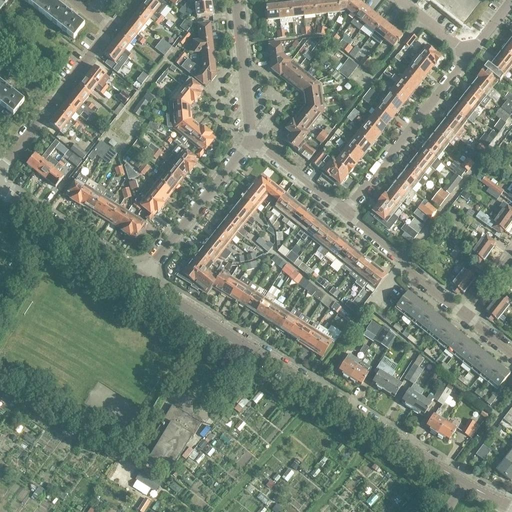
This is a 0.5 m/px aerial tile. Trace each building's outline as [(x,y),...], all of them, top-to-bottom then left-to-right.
[(22,0),(44,17),(55,3),(50,0),(22,0)] [(147,0),(141,8),(160,23),(160,24),(164,19),(160,15),(167,6),(160,0),(152,0),(152,1),(150,0),(147,0)] [(183,14),(183,15),(186,10),(193,1),(198,0),(182,0),(186,3),(182,8),(179,12),(183,14)] [(207,0),(198,0),(193,1),(193,6),(195,5),(197,19),(213,17),(211,4),(208,5),(207,0)] [(315,16),(327,15),(324,0),(320,0),(313,1),(315,16)] [(338,0),(324,0),(327,15),(340,13),(340,12),(338,0)] [(338,0),(340,12),(346,11),(348,12),(353,0),(338,0)] [(364,6),(356,0),(353,0),(348,12),(355,18),(364,6)] [(315,16),(313,1),(302,2),(303,18),(315,16)] [(302,2),(290,4),(291,19),(303,18),(302,2)] [(67,13),(55,3),(44,17),(73,39),(83,26),(71,16),(74,11),(71,8),(67,13)] [(280,25),(285,25),(284,20),(291,19),(290,4),(278,5),(279,20),(280,25)] [(278,5),(264,6),(266,22),(279,20),(278,5)] [(364,6),(355,18),(350,24),(359,31),(360,31),(373,14),(364,6)] [(158,27),(160,23),(141,8),(134,18),(144,26),(149,20),(158,27)] [(186,20),(190,14),(186,10),(183,15),(183,14),(181,17),(185,20),(186,21),(186,20)] [(373,14),(360,31),(369,38),(370,37),(383,21),(373,14)] [(134,18),(126,27),(137,36),(144,26),(134,18)] [(186,20),(186,21),(185,20),(179,28),(186,33),(193,24),(186,20)] [(383,21),(370,37),(379,45),(383,40),(392,28),(383,21)] [(211,39),(209,25),(198,26),(200,40),(211,39)] [(145,42),(140,38),(137,36),(126,27),(119,37),(129,45),(134,39),(142,46),(145,42)] [(402,36),(392,28),(383,40),(392,48),(402,36)] [(317,29),(315,36),(325,37),(326,30),(317,29)] [(299,31),(300,38),(309,37),(309,30),(299,31)] [(277,33),(278,40),(288,40),(287,32),(277,33)] [(186,33),(179,42),(183,45),(190,35),(186,33)] [(328,39),(335,44),(339,39),(332,33),(328,39)] [(140,38),(145,42),(149,38),(143,34),(140,38)] [(407,48),(416,38),(411,34),(403,45),(407,48)] [(130,61),(134,57),(125,50),(129,45),(119,37),(111,46),(130,61)] [(211,39),(200,40),(200,42),(193,43),(194,53),(197,53),(201,53),(201,54),(213,52),(211,39)] [(161,40),(154,49),(164,57),(171,48),(161,40)] [(287,46),(299,45),(299,40),(284,41),(284,45),(280,45),(280,44),(269,45),(271,71),(272,71),(283,57),(283,56),(281,54),(281,50),(287,49),(287,46)] [(303,40),(299,46),(303,49),(309,42),(309,40),(303,40)] [(511,46),(508,43),(502,51),(511,58),(511,46)] [(340,49),(347,54),(351,49),(345,44),(340,49)] [(133,63),(130,61),(111,46),(104,56),(108,59),(105,64),(113,71),(116,65),(118,67),(122,62),(129,68),(133,63)] [(348,56),(353,59),(360,51),(355,47),(348,56)] [(419,58),(432,68),(435,65),(436,65),(441,59),(435,54),(427,47),(419,58)] [(509,70),(511,66),(511,58),(502,51),(496,59),(509,70)] [(214,66),(213,52),(201,54),(201,53),(197,53),(198,63),(202,63),(203,67),(214,66)] [(354,60),(358,63),(363,56),(359,53),(354,60)] [(214,66),(203,67),(203,70),(202,72),(184,58),(185,56),(182,54),(174,63),(205,87),(209,82),(211,83),(217,76),(215,75),(214,66)] [(415,63),(406,56),(403,61),(411,67),(412,67),(425,77),(432,68),(419,58),(415,63)] [(290,62),(283,57),(272,71),(279,76),(290,62)] [(359,64),(366,69),(370,64),(363,59),(359,64)] [(503,78),(509,70),(496,59),(489,67),(503,78)] [(345,64),(354,72),(358,67),(348,60),(345,64)] [(298,69),(290,62),(279,76),(287,83),(298,69)] [(351,76),(354,72),(345,64),(341,68),(351,76)] [(477,77),(493,89),(493,88),(499,81),(500,82),(503,78),(489,67),(487,65),(477,77)] [(94,67),(86,77),(97,86),(105,76),(94,67)] [(404,76),(418,86),(425,77),(412,67),(411,67),(404,76)] [(347,80),(351,76),(341,68),(338,73),(347,80)] [(298,69),(287,83),(295,89),(306,75),(298,69)] [(342,78),(335,72),(330,76),(337,83),(342,78)] [(156,83),(159,86),(167,76),(164,73),(156,83)] [(319,85),(306,75),(295,89),(303,95),(319,85)] [(397,85),(410,96),(418,86),(404,76),(400,81),(394,76),(390,80),(397,85)] [(100,88),(97,86),(86,77),(79,87),(90,95),(94,90),(102,96),(105,92),(100,88)] [(493,90),(493,89),(477,77),(477,78),(478,78),(477,79),(472,86),(486,97),(493,90)] [(188,80),(182,88),(197,100),(200,96),(199,95),(202,91),(188,80)] [(7,89),(0,83),(0,105),(8,112),(13,116),(23,102),(10,92),(14,87),(11,85),(7,89)] [(321,99),(319,85),(303,95),(304,101),(321,99)] [(397,85),(397,86),(390,95),(403,105),(410,96),(397,85)] [(480,105),(486,97),(472,86),(466,94),(480,105)] [(90,95),(79,87),(72,96),(82,105),(90,95)] [(183,102),(190,107),(193,103),(194,103),(197,100),(182,88),(174,97),(178,100),(178,102),(183,102)] [(114,93),(108,89),(105,92),(112,97),(114,93)] [(366,95),(374,101),(379,96),(370,89),(366,95)] [(147,93),(143,98),(149,103),(154,98),(147,93)] [(474,113),(480,105),(466,94),(460,102),(474,113)] [(370,106),(374,101),(366,95),(362,100),(370,106)] [(403,105),(390,95),(385,101),(382,98),(378,102),(382,105),(380,106),(394,117),(403,105)] [(72,96),(64,106),(75,114),(82,105),(72,96)] [(190,114),(190,107),(183,102),(178,102),(178,100),(174,97),(171,101),(172,115),(190,114)] [(323,112),(321,99),(304,101),(305,107),(323,112)] [(132,114),(138,118),(147,104),(141,100),(132,114)] [(511,116),(511,114),(511,104),(507,101),(501,108),(511,116)] [(471,124),(475,120),(477,117),(474,114),(474,113),(460,102),(453,110),(468,121),(471,124)] [(85,107),(91,111),(94,107),(89,103),(85,107)] [(76,130),(79,126),(70,120),(75,114),(64,106),(57,115),(72,127),(76,130)] [(372,117),(385,128),(394,117),(380,106),(372,117)] [(87,116),(91,111),(85,107),(82,112),(87,116)] [(299,114),(312,125),(323,112),(305,107),(299,114)] [(505,123),(511,116),(501,108),(499,107),(493,115),(499,120),(503,123),(504,122),(505,123)] [(350,115),(354,119),(358,114),(354,110),(350,115)] [(468,121),(453,110),(447,118),(461,129),(468,121)] [(330,120),(334,124),(341,117),(337,113),(330,120)] [(191,121),(190,114),(172,115),(168,116),(168,119),(170,120),(173,120),(174,130),(177,133),(181,128),(181,126),(186,126),(191,121)] [(306,133),(312,125),(299,114),(292,123),(306,133)] [(65,137),(72,127),(57,115),(49,125),(60,133),(65,137)] [(364,127),(378,137),(385,128),(372,117),(364,127)] [(455,137),(461,129),(447,118),(441,126),(455,137)] [(493,128),(498,132),(505,124),(503,123),(499,120),(493,128)] [(187,141),(198,126),(191,121),(186,126),(181,126),(181,128),(177,133),(183,137),(180,141),(177,139),(174,143),(179,148),(182,144),(183,146),(187,141)] [(160,126),(150,122),(147,128),(156,133),(160,126)] [(306,133),(292,123),(286,130),(291,134),(301,142),(307,134),(306,133)] [(198,126),(187,141),(195,147),(207,132),(203,129),(203,130),(198,126)] [(455,137),(441,126),(435,133),(449,145),(453,148),(459,140),(455,137)] [(357,136),(370,147),(378,137),(364,127),(357,136)] [(487,136),(492,140),(496,135),(491,131),(487,136)] [(207,132),(195,147),(200,151),(197,156),(200,158),(214,139),(210,136),(211,135),(207,132)] [(449,145),(435,133),(428,141),(443,153),(449,145)] [(477,141),(486,148),(492,140),(487,136),(483,133),(477,141)] [(301,142),(291,134),(285,142),(308,160),(314,152),(301,142)] [(370,147),(357,136),(353,141),(350,139),(346,143),(350,145),(363,156),(370,147)] [(48,158),(59,145),(55,141),(47,150),(40,160),(34,155),(26,166),(36,173),(48,158)] [(437,160),(443,153),(428,141),(422,149),(437,160)] [(101,160),(108,149),(100,142),(88,157),(93,161),(97,156),(101,160)] [(332,147),(327,143),(324,147),(329,151),(332,147)] [(81,158),(85,153),(74,144),(70,149),(73,151),(81,158)] [(179,148),(183,150),(177,158),(192,170),(195,167),(194,166),(197,161),(184,152),(187,148),(183,146),(182,144),(179,148)] [(485,149),(479,144),(474,149),(481,154),(485,149)] [(48,158),(36,173),(45,181),(54,170),(53,170),(47,165),(52,160),(62,147),(59,145),(48,158)] [(342,155),(355,165),(363,156),(350,145),(342,155)] [(159,157),(153,152),(148,149),(147,147),(144,151),(156,161),(159,157)] [(108,149),(101,160),(108,165),(116,155),(108,149)] [(188,175),(192,170),(177,158),(166,149),(159,157),(166,163),(170,166),(184,177),(187,174),(188,175)] [(437,160),(422,149),(416,157),(430,168),(435,172),(441,164),(437,160)] [(349,175),(335,164),(325,157),(326,155),(321,150),(311,163),(329,178),(330,177),(340,185),(348,175),(349,175)] [(335,164),(349,175),(354,169),(353,169),(355,165),(342,155),(335,164)] [(75,157),(68,166),(74,170),(81,162),(75,157)] [(424,176),(430,168),(416,157),(410,165),(424,176)] [(460,166),(465,171),(467,172),(473,163),(466,158),(460,166)] [(141,169),(147,173),(150,170),(139,161),(136,165),(137,165),(140,168),(141,169)] [(55,188),(63,178),(57,173),(64,165),(59,162),(53,170),(54,170),(45,181),(55,188)] [(465,171),(460,166),(454,162),(449,168),(460,177),(465,171)] [(125,167),(129,180),(140,177),(127,164),(125,167)] [(404,173),(418,184),(422,187),(425,183),(421,180),(424,176),(410,165),(404,173)] [(170,166),(164,174),(178,185),(184,177),(170,166)] [(144,177),(147,173),(141,169),(138,172),(144,177)] [(412,192),(413,191),(418,184),(404,173),(398,180),(412,192)] [(178,185),(164,174),(158,182),(172,193),(178,185)] [(448,181),(455,186),(461,179),(454,174),(448,181)] [(464,189),(471,195),(480,183),(473,177),(464,189)] [(488,188),(499,196),(503,191),(497,187),(498,185),(495,183),(494,185),(483,177),(480,182),(488,188)] [(87,184),(77,178),(66,196),(71,199),(70,200),(75,203),(87,184)] [(89,180),(87,184),(75,203),(83,208),(84,207),(97,186),(89,180)] [(259,182),(256,180),(254,183),(268,194),(268,195),(273,199),(272,201),(276,205),(284,194),(266,180),(264,183),(260,180),(259,182)] [(412,192),(398,180),(391,188),(410,203),(416,195),(412,192)] [(129,183),(132,190),(138,188),(136,181),(129,183)] [(448,195),(455,186),(448,181),(441,190),(448,195)] [(172,193),(158,182),(152,190),(166,201),(172,193)] [(262,202),(268,195),(268,194),(254,183),(248,190),(262,202)] [(92,212),(106,191),(97,186),(84,207),(92,212)] [(409,203),(410,203),(391,188),(385,196),(399,207),(402,204),(407,207),(410,203),(409,203)] [(442,203),(448,195),(441,190),(440,188),(434,197),(442,203)] [(496,200),(499,196),(488,188),(485,192),(496,200)] [(152,190),(145,198),(161,210),(164,206),(163,205),(166,201),(152,190)] [(256,210),(262,202),(248,190),(241,199),(242,199),(256,210)] [(113,198),(114,196),(106,191),(92,212),(101,217),(113,198)] [(461,192),(458,197),(465,202),(468,197),(461,192)] [(150,214),(153,217),(156,212),(158,213),(161,210),(145,198),(141,194),(135,202),(142,208),(150,214)] [(273,208),(273,209),(281,215),(292,201),(284,194),(276,205),(273,208)] [(384,195),(377,203),(397,218),(403,211),(399,208),(399,207),(385,196),(384,195)] [(439,207),(442,203),(434,197),(431,201),(439,207)] [(116,201),(113,198),(101,217),(109,223),(119,208),(114,205),(116,201)] [(256,210),(242,199),(236,207),(249,218),(256,210)] [(286,225),(300,207),(292,201),(281,215),(284,218),(281,222),(286,225)] [(139,211),(142,208),(135,202),(132,206),(139,211)] [(378,205),(373,212),(376,215),(374,219),(389,230),(398,219),(377,203),(377,204),(378,205)] [(509,226),(511,221),(511,211),(501,204),(498,208),(501,210),(497,217),(509,226)] [(424,208),(420,205),(417,209),(428,218),(430,220),(436,212),(427,205),(424,208)] [(255,223),(249,218),(236,207),(229,215),(243,226),(246,222),(251,227),(255,223)] [(294,231),(296,228),(308,213),(300,207),(286,225),(286,226),(286,225),(294,231)] [(127,213),(119,208),(109,223),(118,228),(127,213)] [(417,209),(413,215),(424,224),(428,218),(417,209)] [(473,213),(468,210),(464,215),(468,219),(473,213)] [(493,222),(479,212),(474,218),(490,230),(491,229),(500,235),(502,232),(504,233),(509,226),(497,217),(493,222)] [(136,218),(127,213),(118,228),(122,231),(121,232),(125,235),(136,218)] [(301,239),(315,221),(307,214),(308,213),(296,228),(301,231),(297,236),(301,239)] [(242,238),(246,234),(240,230),(243,226),(229,215),(223,223),(242,238)] [(144,224),(136,218),(125,235),(130,237),(131,236),(135,239),(144,224)] [(312,240),(323,227),(315,221),(301,239),(300,239),(304,242),(308,237),(312,240)] [(407,227),(417,234),(420,230),(411,222),(407,227)] [(472,222),(469,227),(474,231),(478,226),(472,222)] [(217,230),(231,241),(234,238),(239,242),(242,238),(223,223),(217,230)] [(417,234),(407,227),(405,225),(401,230),(413,240),(417,234)] [(320,247),(331,233),(323,227),(312,240),(320,247)] [(224,249),(231,241),(217,230),(211,238),(224,249)] [(331,233),(320,247),(324,250),(320,255),(324,258),(339,239),(331,233)] [(488,255),(493,248),(491,246),(494,243),(481,233),(478,237),(481,239),(476,246),(488,255)] [(211,238),(204,246),(218,257),(224,249),(211,238)] [(259,238),(255,243),(267,253),(271,249),(266,245),(259,238)] [(324,258),(332,264),(346,246),(339,239),(324,258)] [(295,245),(290,253),(285,258),(293,265),(299,258),(296,256),(301,250),(295,245)] [(218,257),(204,246),(203,246),(197,253),(212,265),(218,257)] [(277,252),(285,258),(290,253),(282,246),(277,252)] [(344,265),(354,252),(346,246),(332,264),(340,270),(344,265)] [(488,255),(476,246),(470,253),(472,255),(470,258),(478,264),(481,261),(483,262),(488,255)] [(362,258),(354,252),(344,265),(351,271),(362,258)] [(197,253),(191,261),(206,273),(212,265),(197,253)] [(275,257),(270,262),(274,265),(278,259),(275,257)] [(359,278),(371,264),(363,257),(362,258),(351,271),(359,278)] [(278,259),(274,265),(281,271),(286,265),(278,259)] [(212,278),(206,273),(191,261),(189,264),(188,263),(177,277),(183,280),(184,279),(192,284),(190,288),(197,292),(199,289),(206,293),(209,289),(210,290),(211,288),(216,281),(218,277),(215,275),(212,278)] [(248,264),(250,270),(253,269),(258,267),(256,262),(248,264)] [(371,264),(359,278),(356,282),(361,285),(364,281),(367,284),(379,270),(371,264)] [(286,265),(281,271),(281,272),(288,278),(289,277),(293,271),(286,265)] [(305,266),(301,271),(308,277),(312,272),(317,266),(316,265),(311,271),(305,266)] [(469,287),(474,280),(471,277),(474,273),(469,269),(466,273),(462,270),(456,278),(469,287)] [(379,270),(367,284),(375,290),(387,276),(379,270)] [(293,271),(289,277),(298,284),(302,278),(293,271)] [(220,294),(230,278),(221,273),(219,276),(218,277),(216,281),(211,288),(220,294)] [(238,283),(233,280),(230,278),(220,294),(228,299),(238,283)] [(246,290),(250,283),(242,278),(238,283),(228,299),(237,305),(238,304),(246,290)] [(305,288),(309,284),(302,278),(298,284),(297,285),(304,291),(305,288)] [(320,278),(316,283),(324,290),(328,285),(320,278)] [(469,287),(456,278),(451,285),(454,288),(452,291),(457,295),(459,292),(463,295),(469,287)] [(246,290),(238,304),(246,309),(259,288),(250,283),(246,290)] [(305,288),(304,291),(307,293),(306,295),(311,299),(312,298),(317,290),(309,284),(305,288)] [(272,305),(275,300),(280,292),(271,287),(267,293),(254,314),(263,320),(272,305)] [(254,314),(267,293),(264,291),(263,291),(259,288),(246,309),(254,314)] [(351,303),(360,291),(357,288),(349,298),(345,295),(340,302),(344,306),(348,309),(348,308),(352,304),(351,303)] [(317,290),(312,298),(319,304),(325,296),(317,290)] [(402,316),(416,300),(407,293),(394,309),(402,316)] [(328,310),(332,303),(325,296),(319,304),(328,310)] [(496,297),(490,305),(502,314),(508,306),(505,304),(507,300),(503,297),(500,300),(496,297)] [(271,325),(281,310),(280,310),(283,305),(275,300),(272,305),(263,320),(271,325)] [(411,323),(424,307),(416,300),(402,316),(411,323)] [(340,309),(333,303),(332,303),(328,310),(328,311),(330,309),(336,314),(340,309)] [(348,308),(348,309),(356,315),(360,310),(352,304),(348,308)] [(502,314),(490,305),(484,312),(488,315),(486,319),(490,322),(493,319),(496,322),(502,314)] [(424,307),(411,323),(419,330),(433,313),(424,307)] [(340,309),(336,314),(349,324),(353,319),(340,309)] [(289,315),(281,310),(271,325),(280,330),(289,315)] [(289,315),(280,330),(288,336),(301,315),(292,310),(289,315)] [(428,337),(441,320),(433,313),(419,330),(428,337)] [(297,341),(306,326),(309,321),(301,315),(288,336),(297,341)] [(436,344),(450,327),(441,320),(428,337),(436,344)] [(372,321),(365,331),(375,337),(381,328),(372,321)] [(305,347),(318,326),(313,323),(310,328),(306,326),(297,341),(296,342),(305,347)] [(373,341),(388,350),(396,336),(383,325),(381,328),(373,341)] [(318,326),(305,347),(313,352),(326,332),(318,326)] [(450,327),(436,344),(445,350),(458,334),(450,327)] [(332,345),(337,339),(326,332),(313,352),(322,358),(331,344),(332,345)] [(453,357),(467,341),(458,334),(445,350),(453,357)] [(462,364),(475,348),(467,341),(453,357),(462,364)] [(359,352),(364,354),(368,347),(364,345),(362,348),(362,349),(361,349),(359,352)] [(475,348),(462,364),(470,371),(483,355),(475,348)] [(348,380),(360,361),(349,354),(345,360),(337,372),(341,375),(348,380)] [(479,378),(492,362),(483,355),(470,371),(479,378)] [(409,382),(411,378),(421,362),(423,359),(419,356),(404,379),(409,382)] [(409,382),(414,385),(428,362),(423,359),(421,362),(411,378),(409,382)] [(360,386),(368,374),(371,368),(360,361),(348,380),(356,384),(360,386)] [(487,385),(500,368),(492,362),(479,378),(487,385)] [(382,392),(391,378),(390,378),(395,372),(380,363),(373,373),(377,375),(371,384),(375,387),(382,392)] [(500,368),(487,385),(496,392),(497,390),(500,387),(502,384),(509,375),(500,368)] [(391,378),(382,392),(390,397),(390,396),(394,398),(402,386),(391,378)] [(424,391),(414,385),(410,391),(409,390),(401,403),(404,405),(404,406),(411,410),(420,397),(424,391)] [(440,419),(448,407),(443,404),(451,392),(446,389),(443,393),(437,403),(442,406),(439,411),(438,410),(435,416),(434,415),(426,428),(430,430),(429,431),(437,435),(445,422),(440,419)] [(437,403),(443,393),(438,390),(433,398),(429,395),(425,400),(420,397),(411,410),(419,415),(419,414),(423,417),(431,404),(430,403),(432,400),(437,403)] [(19,413),(8,406),(2,417),(13,423),(19,413)] [(171,406),(146,447),(153,452),(148,460),(169,473),(192,437),(193,437),(200,425),(171,406)] [(511,422),(510,421),(511,419),(511,417),(507,414),(503,419),(511,426),(511,423),(511,422)] [(471,438),(479,427),(469,421),(461,433),(471,438)] [(445,422),(437,435),(444,440),(444,439),(448,442),(456,429),(445,422)] [(483,445),(475,455),(483,461),(490,451),(483,445)] [(511,482),(511,481),(511,466),(504,460),(496,471),(511,482)] [(163,481),(142,468),(135,479),(156,492),(163,481)] [(143,511),(150,502),(145,499),(137,511),(143,511)]
